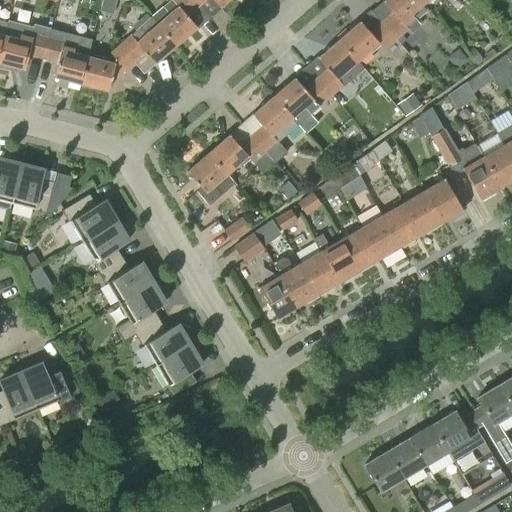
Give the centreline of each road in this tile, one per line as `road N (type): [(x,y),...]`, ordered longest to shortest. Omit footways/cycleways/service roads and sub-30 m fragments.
road 1 (residential): [(257,382),(511,229)]
road 2 (residential): [(257,382),(122,153)]
road 3 (residential): [(299,460),(511,335)]
road 4 (residential): [(122,153),(299,0)]
road 5 (residential): [(176,511),(299,460)]
road 6 (residential): [(122,153),(0,116)]
